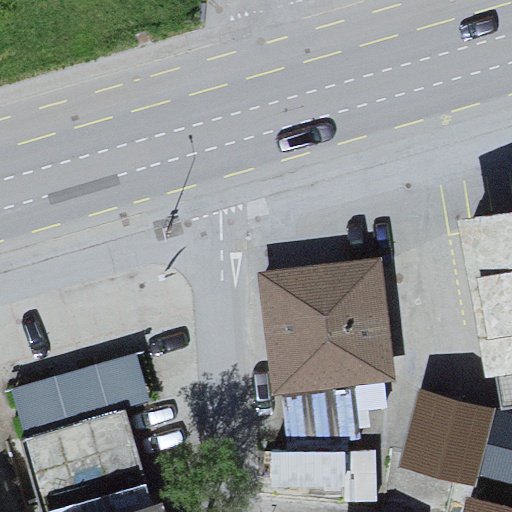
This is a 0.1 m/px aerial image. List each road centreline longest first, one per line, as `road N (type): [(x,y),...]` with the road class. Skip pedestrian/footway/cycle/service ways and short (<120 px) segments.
road 1 (residential): [(220,242),(511,168)]
road 2 (residential): [(220,242),(260,511)]
road 3 (primary): [(238,126),(487,52)]
road 4 (primary): [(0,195),(238,126)]
road 5 (residential): [(0,304),(220,242)]
road 6 (residential): [(238,126),(265,0)]
